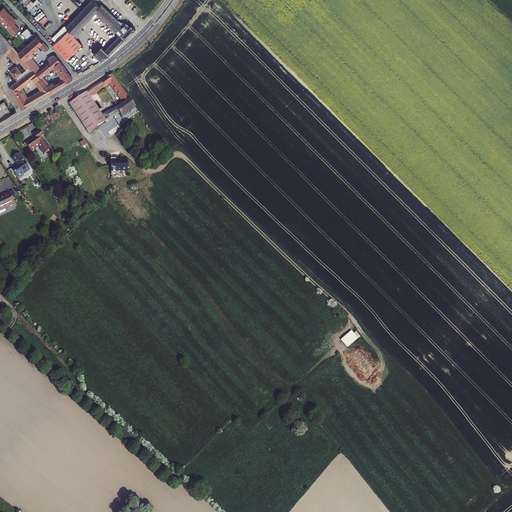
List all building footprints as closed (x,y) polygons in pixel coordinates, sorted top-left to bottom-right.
[(95,10),(99,6),(92,0),(91,0),(81,11),(88,18),(95,10)] [(95,10),(98,14),(104,8),(101,4),(99,6),(95,10)] [(7,28),(13,35),(19,29),(14,23),(16,22),(3,7),(0,9),(0,19),(8,28),(7,28)] [(118,37),(113,42),(118,47),(135,29),(131,26),(130,27),(126,24),(120,23),(104,8),(98,14),(118,33),(117,34),(117,36),(118,37)] [(88,18),(81,11),(77,15),(84,22),(88,18)] [(80,26),(84,22),(77,15),(66,27),(69,29),(77,37),(84,30),(80,26)] [(54,44),(54,45),(69,29),(66,27),(65,25),(52,38),(56,42),(54,44)] [(54,45),(53,46),(66,60),(82,43),(76,38),(77,37),(69,29),(54,45)] [(29,30),(12,45),(16,50),(32,69),(51,91),(57,88),(54,84),(53,82),(49,84),(42,75),(53,66),(62,79),(57,82),(60,86),(72,78),(56,55),(55,55),(53,55),(50,55),(47,57),(50,61),(40,69),(31,57),(34,55),(32,52),(35,49),(39,46),(44,51),(46,51),(49,48),(43,42),(42,42),(36,36),(29,30)] [(0,32),(0,55),(3,53),(12,45),(0,32)] [(113,42),(110,46),(114,51),(118,47),(113,42)] [(12,45),(3,53),(7,58),(16,50),(12,45)] [(101,47),(94,54),(101,61),(110,55),(114,51),(110,46),(105,51),(101,47)] [(18,66),(8,74),(13,80),(15,79),(22,73),(23,73),(18,66)] [(30,97),(28,98),(25,99),(19,88),(22,86),(31,78),(41,90),(34,94),(37,100),(51,91),(32,69),(24,75),(17,81),(9,87),(21,109),(30,104),(33,102),(30,97)] [(15,79),(17,81),(24,75),(22,73),(15,79)] [(122,117),(136,107),(113,76),(112,74),(77,99),(96,126),(98,125),(99,127),(107,121),(113,117),(115,115),(111,110),(103,115),(92,99),(98,95),(96,92),(110,82),(123,102),(115,108),(119,113),(122,117)] [(2,120),(11,114),(0,94),(0,89),(2,88),(0,85),(0,118),(1,118),(2,120)] [(25,99),(28,98),(22,86),(19,88),(25,99)] [(0,94),(11,114),(15,112),(2,88),(0,89),(0,94)] [(33,140),(26,145),(32,153),(40,147),(46,155),(49,153),(50,152),(52,154),(53,153),(53,154),(55,153),(39,131),(33,135),(36,139),(34,140),(33,140)] [(19,153),(12,158),(18,166),(16,167),(15,167),(11,170),(13,173),(14,173),(19,180),(24,176),(23,175),(30,170),(28,167),(29,166),(19,153)] [(116,158),(111,158),(111,174),(117,174),(117,172),(128,172),(127,161),(116,161),(116,158)] [(0,210),(4,208),(6,208),(9,207),(9,206),(14,203),(9,192),(1,195),(2,197),(0,198),(0,210)] [(340,333),(344,331),(339,322),(335,324),(340,333)]
